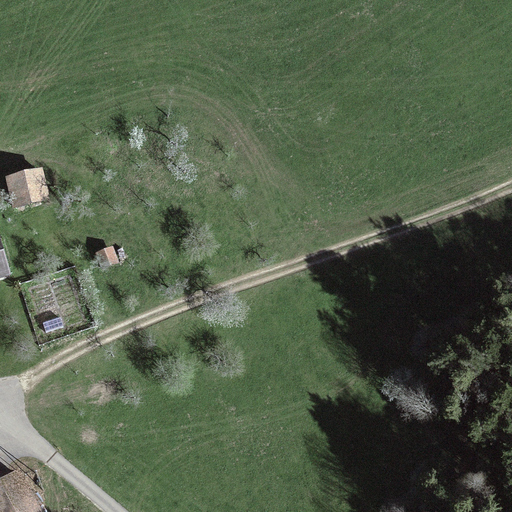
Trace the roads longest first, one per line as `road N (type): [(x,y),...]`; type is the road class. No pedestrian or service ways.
road 1 (track): [(511,186),(197,301),(67,359),(0,407)]
road 2 (unclassified): [(109,511),(0,421)]
